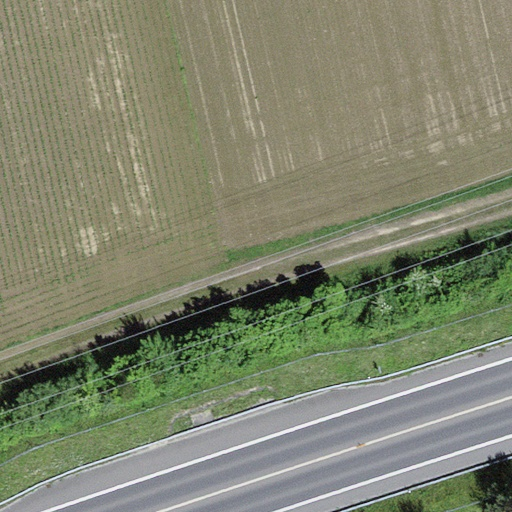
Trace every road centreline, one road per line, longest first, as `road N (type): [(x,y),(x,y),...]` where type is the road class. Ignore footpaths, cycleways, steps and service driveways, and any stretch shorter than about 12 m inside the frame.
road 1 (track): [(0,372),(183,304),(511,202)]
road 2 (trunk): [(172,511),(511,402)]
